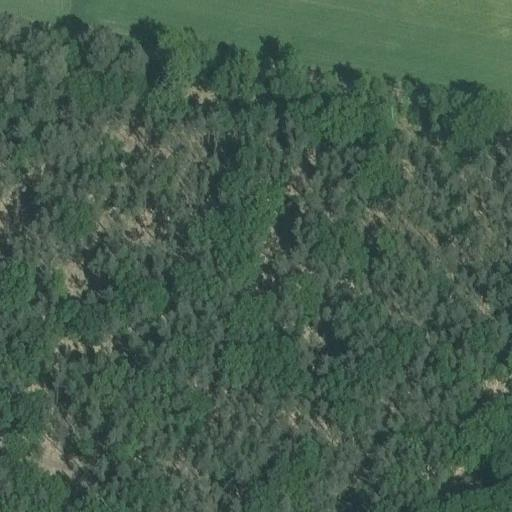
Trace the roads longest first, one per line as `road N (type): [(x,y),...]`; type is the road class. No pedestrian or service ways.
road 1 (track): [(511,111),(0,14)]
road 2 (track): [(257,511),(0,450)]
